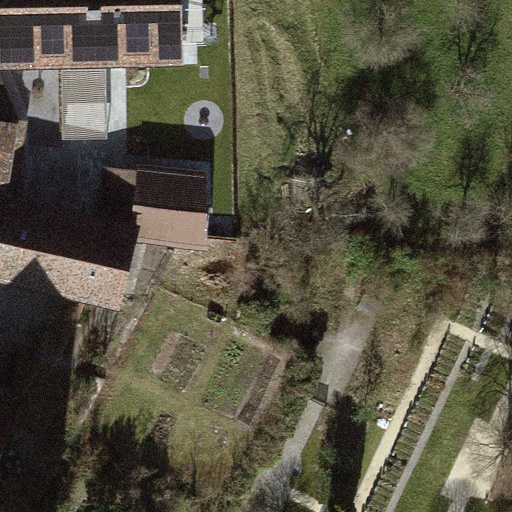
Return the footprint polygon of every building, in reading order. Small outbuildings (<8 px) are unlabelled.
[(195,0),(0,0),(0,10),(9,10),(9,66),(67,66),(67,97),(135,96),(135,64),(196,63),(195,0)] [(0,118),(25,123),(0,66),(0,118)] [(0,188),(3,189),(15,192),(25,123),(0,118),(0,188)] [(112,170),(110,212),(160,222),(155,245),(219,246),(220,164),(152,163),(152,170),(112,170)] [(0,275),(142,305),(155,245),(160,222),(110,212),(15,192),(3,189),(0,203),(0,275)] [(0,488),(40,382),(0,367),(0,488)]
